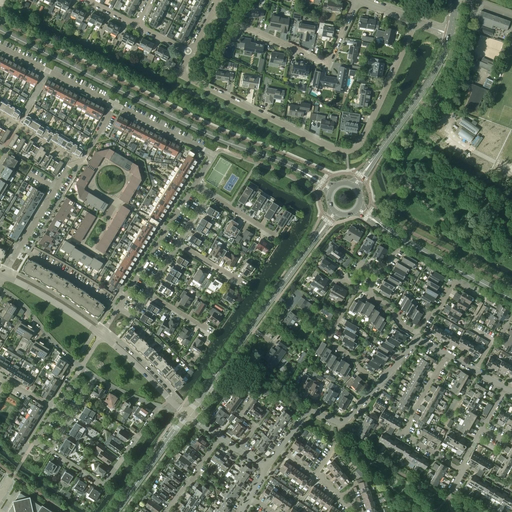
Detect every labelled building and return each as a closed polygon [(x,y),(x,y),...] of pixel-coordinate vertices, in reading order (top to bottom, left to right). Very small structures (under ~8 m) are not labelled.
[(47,8),(50,10),(54,0),(45,0),(50,2),(47,8)] [(55,5),(61,8),(65,0),(57,0),(56,0),(54,0),(50,10),(52,11),(55,5)] [(65,0),(61,8),(60,10),(65,13),(62,19),(65,20),(71,10),(68,8),(70,2),(65,0)] [(130,0),(127,6),(134,9),(134,10),(135,10),(137,6),(136,6),(137,4),(130,0)] [(324,0),(324,3),(323,11),(327,11),(331,12),(331,10),(341,12),(342,3),(332,2),(332,1),(328,0),(326,0),(324,0)] [(196,1),(193,6),(201,10),(204,6),(203,6),(202,6),(203,4),(196,1)] [(159,2),(157,6),(158,6),(157,8),(165,11),(167,6),(160,2),(159,2)] [(246,8),(245,12),(245,15),(258,18),(259,15),(263,16),(265,10),(259,9),(259,10),(256,9),(256,6),(249,5),(248,8),(246,8)] [(127,6),(124,12),(127,13),(126,16),(130,18),(131,15),(132,16),(134,11),(134,12),(133,11),(134,10),(134,9),(127,6)] [(193,6),(191,11),(193,12),(198,15),(199,15),(201,11),(200,12),(200,11),(201,10),(193,6)] [(71,15),(77,18),(81,10),(75,7),(73,11),(71,10),(65,20),(68,22),(71,15)] [(156,7),(154,11),(155,12),(155,11),(156,11),(155,13),(162,17),(165,11),(157,8),(156,7)] [(81,10),(77,18),(82,21),(86,13),(81,10)] [(480,10),(477,20),(483,22),(481,25),(491,28),(492,25),(506,30),(510,20),(480,10)] [(191,11),(188,17),(195,20),(196,21),(198,17),(197,17),(198,15),(193,12),(191,11)] [(89,22),(95,24),(99,16),(93,13),(89,22)] [(154,13),(152,17),(152,16),(153,17),(152,18),(152,19),(159,22),(162,17),(155,13),(154,13)] [(272,15),(271,17),(270,26),(282,29),(281,32),(286,33),(289,21),(280,19),(281,16),(272,15)] [(99,16),(95,24),(100,27),(104,19),(99,16)] [(188,17),(185,22),(193,26),(192,26),(193,26),(195,22),(194,22),(195,20),(188,17)] [(361,17),(359,26),(366,27),(366,28),(370,29),(369,32),(373,32),(374,28),(378,28),(379,22),(375,21),(375,20),(366,19),(366,18),(361,17)] [(151,18),(149,22),(150,22),(149,24),(156,28),(159,22),(152,19),(152,18),(151,18)] [(103,29),(100,35),(103,36),(105,31),(106,30),(111,33),(115,25),(110,22),(108,25),(105,24),(103,29)] [(185,22),(183,27),(190,31),(191,32),(193,27),(192,27),(192,28),(192,27),(192,26),(193,26),(185,22)] [(300,22),(298,33),(300,33),(299,39),(303,40),(309,41),(310,35),(313,35),(314,33),(315,26),(318,27),(318,22),(314,22),(314,24),(300,22)] [(318,33),(318,34),(322,35),(322,36),(332,38),(334,28),(333,28),(333,25),(330,24),(324,23),(320,23),(319,28),(318,33)] [(121,27),(115,25),(111,33),(117,36),(121,27)] [(183,27),(180,33),(187,36),(188,37),(190,33),(189,33),(190,31),(183,27)] [(383,38),(382,41),(391,43),(392,37),(394,38),(396,31),(388,29),(387,32),(378,30),(375,36),(383,38)] [(118,40),(115,45),(118,47),(121,41),(120,41),(121,40),(127,43),(131,35),(125,32),(123,36),(120,35),(118,40)] [(180,33),(176,41),(182,43),(183,41),(184,42),(185,42),(187,38),(187,39),(186,38),(187,36),(180,33)] [(129,52),(132,54),(134,48),(137,43),(135,42),(136,38),(131,35),(127,43),(132,46),(129,52)] [(139,47),(144,50),(148,41),(143,38),(139,47)] [(244,50),(262,53),(264,45),(250,43),(251,39),(241,38),(239,46),(245,47),(244,50)] [(148,41),(144,50),(150,52),(154,44),(148,41)] [(350,46),(348,58),(350,59),(349,62),(350,62),(352,62),(356,63),(356,59),(358,47),(359,47),(360,43),(354,42),(353,46),(350,46)] [(155,55),(161,58),(165,50),(159,47),(155,55)] [(165,50),(161,58),(167,61),(169,62),(167,66),(173,69),(176,64),(172,61),(173,58),(169,56),(171,53),(165,50)] [(284,54),(272,52),(270,65),(277,67),(278,64),(285,66),(286,58),(283,58),(284,54)] [(0,67),(4,70),(9,60),(4,58),(0,67)] [(374,64),(372,76),(381,77),(383,64),(382,63),(382,60),(369,58),(368,63),(374,64)] [(4,70),(8,72),(13,63),(9,60),(4,70)] [(478,60),(476,65),(487,70),(486,72),(492,75),(497,65),(493,63),(493,65),(487,62),(486,64),(483,62),(478,60)] [(300,63),(295,62),(294,66),(291,66),(290,74),(298,76),(298,74),(307,75),(308,67),(305,67),(306,64),(303,64),(304,63),(300,62),(300,63)] [(8,72),(13,74),(18,65),(13,63),(8,72)] [(13,74),(17,77),(22,67),(18,65),(13,74)] [(17,77),(22,79),(27,69),(22,67),(17,77)] [(340,67),(337,79),(338,79),(336,88),(336,89),(345,91),(349,69),(340,67)] [(22,79),(26,81),(31,72),(27,69),(22,79)] [(229,79),(232,80),(234,73),(230,72),(229,73),(217,71),(216,78),(228,81),(229,79)] [(338,79),(337,79),(324,76),(325,73),(316,71),(313,87),(320,89),(321,85),(336,88),(338,79)] [(26,81),(31,83),(35,74),(31,72),(26,81)] [(35,74),(31,83),(35,85),(40,76),(35,74)] [(241,86),(258,89),(260,78),(243,75),(241,86)] [(486,78),(483,86),(489,89),(493,81),(486,78)] [(47,91),(52,82),(47,80),(42,89),(47,91)] [(47,91),(51,93),(56,84),(52,82),(47,91)] [(51,93),(55,96),(60,86),(56,84),(51,93)] [(488,91),(486,90),(474,85),(471,84),(468,91),(471,92),(465,107),(476,112),(482,97),(485,98),(488,91)] [(55,96),(60,98),(64,88),(60,86),(55,96)] [(361,94),(359,106),(368,107),(370,91),(367,91),(367,87),(361,86),(360,94),(361,94)] [(60,98),(64,100),(69,91),(64,88),(60,98)] [(273,98),(283,100),(284,91),(267,88),(265,97),(266,97),(265,102),(272,104),(273,98)] [(73,93),(69,91),(64,100),(63,103),(67,105),(73,93)] [(78,95),(73,93),(67,105),(72,107),(73,105),(78,95)] [(73,105),(77,107),(82,97),(78,95),(73,105)] [(77,107),(82,109),(86,99),(82,97),(77,107)] [(82,109),(86,111),(91,102),(86,99),(82,109)] [(6,114),(11,106),(12,104),(7,102),(6,103),(2,111),(6,114)] [(95,104),(91,102),(86,111),(85,114),(89,116),(91,113),(95,104)] [(288,105),(288,106),(290,106),(289,114),(303,117),(304,111),(304,110),(306,110),(306,111),(306,112),(309,112),(310,104),(301,103),(300,107),(288,105)] [(100,106),(95,104),(91,113),(89,116),(94,118),(100,106)] [(6,114),(11,117),(16,109),(11,106),(6,114)] [(99,120),(100,118),(105,109),(100,106),(94,118),(99,120)] [(19,119),(21,112),(16,109),(11,117),(17,120),(18,120),(19,120),(19,119)] [(310,120),(317,121),(322,122),(321,126),(323,127),(323,128),(332,130),(334,122),(336,123),(337,117),(331,116),(330,121),(325,120),(326,116),(311,113),(310,120)] [(347,115),(346,117),(345,124),(346,124),(345,131),(357,133),(358,123),(352,122),(352,120),(357,120),(358,117),(350,116),(347,115)] [(21,122),(21,123),(27,126),(32,119),(27,116),(21,120),(21,121),(20,121),(20,122),(21,122)] [(118,130),(124,118),(119,116),(113,128),(118,130)] [(32,129),(36,121),(37,120),(33,117),(32,119),(27,126),(32,129)] [(128,120),(124,118),(118,130),(122,132),(123,130),(128,120)] [(461,128),(458,132),(461,133),(459,136),(463,139),(463,138),(470,142),(479,129),(469,122),(469,121),(465,118),(461,125),(465,127),(463,130),(461,128)] [(123,130),(128,132),(132,123),(128,120),(123,130)] [(36,132),(36,133),(41,124),(36,121),(32,129),(36,132)] [(128,132),(132,134),(137,125),(132,123),(128,132)] [(40,136),(45,129),(46,127),(41,124),(36,133),(35,133),(40,136)] [(132,134),(136,136),(141,127),(137,125),(132,134)] [(136,136),(141,138),(145,129),(141,127),(136,136)] [(2,129),(0,132),(0,135),(2,137),(0,140),(0,142),(2,144),(10,131),(7,129),(8,129),(6,132),(2,129)] [(40,136),(45,139),(49,131),(45,129),(40,136)] [(141,138),(145,141),(150,131),(145,129),(141,138)] [(50,130),(49,131),(45,139),(49,142),(50,141),(55,132),(50,130)] [(51,140),(55,143),(61,134),(56,131),(55,132),(50,141),(51,140)] [(145,141),(149,143),(154,133),(150,131),(145,141)] [(149,143),(154,145),(158,135),(154,133),(149,143)] [(21,140),(20,140),(16,138),(17,135),(18,136),(18,135),(15,134),(7,147),(10,149),(13,144),(17,146),(21,140)] [(55,143),(60,146),(65,136),(61,134),(55,143)] [(154,145),(152,147),(157,149),(158,147),(163,138),(158,135),(154,145)] [(64,149),(69,141),(70,139),(65,136),(60,146),(64,149)] [(20,148),(24,150),(27,144),(23,142),(24,140),(25,140),(25,139),(22,138),(20,140),(21,140),(17,146),(14,151),(17,153),(20,148)] [(158,147),(163,149),(167,140),(163,138),(158,147)] [(30,156),(36,146),(35,146),(31,144),(33,142),(33,141),(30,140),(27,144),(24,150),(22,153),(25,155),(28,150),(32,152),(30,156)] [(163,149),(167,152),(172,142),(167,140),(163,149)] [(64,149),(69,151),(73,144),(69,141),(64,149)] [(167,152),(171,154),(176,144),(172,142),(167,152)] [(69,151),(73,154),(78,146),(73,144),(69,151)] [(176,144),(171,154),(176,156),(180,147),(176,144)] [(33,159),(36,161),(43,150),(44,148),(41,146),(41,147),(40,149),(36,146),(30,156),(32,152),(36,154),(33,159)] [(82,157),(83,149),(78,146),(73,154),(79,158),(80,158),(81,158),(81,157),(82,157)] [(105,156),(109,159),(114,152),(109,149),(102,151),(104,157),(105,156)] [(45,152),(43,150),(36,161),(34,163),(38,165),(41,160),(44,162),(44,163),(48,157),(44,154),(45,152)] [(185,159),(194,165),(197,160),(192,157),(192,156),(193,157),(195,153),(190,150),(188,154),(189,154),(189,155),(188,155),(185,159)] [(103,157),(104,157),(102,151),(95,152),(92,157),(100,162),(103,157)] [(109,159),(114,162),(119,154),(114,152),(109,159)] [(49,170),(55,160),(55,161),(51,158),(52,156),(49,154),(48,157),(44,163),(44,162),(41,167),(45,169),(48,164),(51,167),(49,170)] [(114,162),(119,165),(123,157),(119,154),(114,162)] [(8,155),(2,164),(5,166),(6,167),(7,167),(12,170),(13,170),(15,166),(16,165),(18,161),(8,155)] [(100,162),(92,157),(90,161),(89,161),(88,162),(88,163),(88,164),(89,164),(96,168),(100,162)] [(119,165),(123,168),(128,160),(123,157),(119,165)] [(185,159),(182,164),(191,170),(194,165),(185,159)] [(55,160),(49,170),(51,167),(55,169),(52,174),(55,176),(63,163),(60,161),(61,161),(59,163),(55,161),(55,160)] [(123,168),(128,171),(133,163),(128,160),(123,168)] [(133,173),(133,174),(139,173),(137,166),(133,163),(128,171),(133,173)] [(182,164),(180,168),(189,174),(191,170),(182,164)] [(83,173),(91,177),(94,171),(87,166),(85,166),(84,168),(85,168),(83,173)] [(7,167),(6,167),(4,171),(11,176),(14,171),(13,170),(12,170),(7,167)] [(186,178),(189,174),(180,168),(178,167),(175,172),(186,178)] [(9,181),(11,176),(4,171),(1,176),(6,179),(9,181)] [(175,172),(173,176),(183,183),(186,178),(175,172)] [(91,177),(83,173),(80,177),(79,176),(78,178),(79,179),(87,183),(91,177)] [(133,175),(131,180),(138,184),(141,180),(139,173),(133,174),(133,175)] [(173,176),(170,180),(181,187),(183,183),(173,176)] [(0,186),(5,189),(8,184),(10,186),(12,183),(9,181),(6,179),(4,182),(0,179),(0,186)] [(76,184),(78,191),(84,189),(84,188),(87,183),(79,179),(76,184)] [(131,180),(127,186),(136,192),(137,190),(136,189),(138,184),(131,180)] [(170,180),(167,185),(178,191),(181,187),(170,180)] [(167,185),(165,189),(175,196),(178,191),(167,185)] [(127,186),(123,192),(131,197),(133,193),(134,194),(136,192),(127,186)] [(255,191),(251,189),(247,186),(238,200),(244,203),(244,204),(247,199),(250,200),(255,191)] [(33,187),(30,192),(33,193),(41,198),(44,193),(42,192),(33,187)] [(84,189),(78,191),(80,198),(85,201),(89,193),(84,190),(84,189)] [(165,189),(162,193),(173,200),(175,196),(165,189)] [(41,198),(33,193),(30,192),(28,196),(38,203),(41,198)] [(128,201),(131,197),(123,192),(119,199),(128,204),(129,202),(128,201)] [(89,193),(85,201),(89,203),(94,196),(89,193)] [(162,193),(159,198),(170,204),(173,200),(162,193)] [(256,212),(257,212),(260,207),(262,209),(268,199),(260,194),(251,208),(257,211),(256,212)] [(28,196),(25,201),(35,207),(38,203),(28,196)] [(65,199),(63,202),(72,208),(74,209),(75,207),(73,206),(75,202),(65,196),(63,198),(65,199)] [(94,196),(89,203),(94,206),(99,199),(94,196)] [(159,198),(157,202),(167,209),(170,204),(159,198)] [(99,199),(94,206),(99,209),(103,201),(100,199),(99,199)] [(25,201),(22,206),(32,212),(35,207),(25,201)] [(103,201),(99,209),(100,210),(103,212),(108,204),(108,205),(108,204),(103,201)] [(70,211),(72,208),(63,202),(62,202),(60,203),(62,205),(60,207),(60,208),(69,213),(68,213),(71,214),(72,212),(70,211)] [(157,202),(154,206),(165,213),(167,209),(157,202)] [(277,213),(281,207),(273,202),(264,216),(269,219),(269,220),(275,211),(277,213)] [(118,211),(127,217),(128,215),(127,214),(130,210),(122,205),(118,211)] [(210,207),(206,212),(208,213),(206,216),(212,220),(214,217),(216,218),(219,212),(217,211),(219,208),(213,205),(212,208),(209,206),(210,207)] [(22,206),(19,210),(30,216),(32,212),(22,206)] [(154,206),(151,211),(162,217),(165,213),(154,206)] [(59,210),(57,213),(65,218),(68,220),(69,218),(66,216),(68,213),(69,213),(60,208),(60,207),(59,207),(57,208),(59,210)] [(290,221),(294,215),(286,210),(286,209),(277,224),(282,227),(282,228),(287,219),(290,221)] [(19,210),(17,215),(27,221),(30,216),(19,210)] [(84,218),(92,223),(96,217),(87,211),(85,213),(87,214),(84,218)] [(118,211),(115,218),(122,222),(125,218),(126,219),(127,220),(129,218),(127,217),(118,211)] [(148,216),(147,218),(158,224),(158,223),(159,223),(159,222),(162,217),(151,211),(148,215),(148,216)] [(56,215),(54,218),(62,223),(65,225),(66,223),(63,221),(65,218),(57,213),(56,212),(54,214),(56,215)] [(24,226),(27,221),(17,215),(14,220),(16,221),(24,226)] [(212,220),(206,216),(205,219),(203,218),(199,223),(209,229),(212,224),(210,223),(212,220)] [(52,220),(51,223),(59,228),(62,230),(63,228),(60,226),(62,223),(54,218),(53,217),(51,219),(52,220)] [(80,222),(79,224),(88,229),(92,223),(84,218),(81,222),(80,222)] [(115,218),(111,224),(120,229),(121,227),(120,227),(122,222),(115,218)] [(146,220),(143,225),(144,226),(153,231),(156,226),(157,226),(158,224),(147,218),(146,220)] [(16,221),(14,226),(21,230),(24,226),(16,221)] [(235,236),(238,231),(236,229),(236,228),(235,227),(237,224),(232,221),(229,225),(228,224),(226,224),(224,228),(224,229),(226,230),(225,232),(226,233),(226,234),(228,235),(229,234),(230,235),(231,233),(235,236)] [(49,225),(48,228),(56,233),(59,235),(60,233),(57,232),(59,228),(51,223),(50,222),(48,224),(49,225)] [(196,233),(201,237),(203,234),(205,235),(208,229),(209,229),(199,223),(199,224),(196,229),(198,230),(196,233)] [(79,226),(77,231),(84,235),(88,229),(79,224),(78,226),(79,226)] [(111,224),(107,230),(115,235),(117,230),(119,231),(120,229),(111,224)] [(143,225),(140,229),(142,230),(151,235),(153,231),(144,226),(143,225)] [(14,226),(11,230),(19,235),(21,230),(14,226)] [(352,238),(357,241),(362,232),(351,226),(344,238),(350,241),(352,238)] [(46,230),(45,233),(44,233),(53,238),(53,239),(56,240),(57,238),(54,237),(56,233),(48,228),(47,227),(45,229),(46,230)] [(140,229),(137,233),(148,240),(151,235),(142,230),(140,229)] [(16,240),(19,235),(11,230),(8,235),(16,240)] [(115,235),(107,230),(103,236),(112,241),(114,240),(112,239),(115,235)] [(253,234),(246,230),(242,237),(239,235),(235,240),(241,244),(243,240),(244,240),(247,242),(253,234)] [(81,242),(84,235),(77,231),(74,235),(73,234),(72,236),(81,242)] [(43,235),(41,238),(50,244),(52,245),(54,246),(55,244),(54,243),(51,242),(53,239),(53,238),(44,233),(45,233),(43,232),(42,234),(43,235)] [(137,233),(135,238),(145,244),(148,240),(137,233)] [(201,237),(196,233),(194,236),(192,235),(189,240),(188,240),(198,246),(201,241),(202,241),(200,239),(201,237)] [(372,236),(371,239),(367,236),(360,248),(364,251),(367,253),(371,247),(370,247),(371,245),(374,247),(380,238),(374,235),(373,237),(372,236)] [(103,236),(100,242),(107,247),(110,243),(111,243),(112,241),(103,236)] [(48,247),(50,244),(41,238),(40,238),(39,239),(40,241),(38,244),(49,250),(51,248),(48,247)] [(135,238),(132,242),(143,248),(145,244),(135,238)] [(254,251),(256,247),(262,251),(262,250),(266,253),(269,248),(270,249),(271,248),(272,247),(272,246),(271,246),(271,245),(261,239),(258,244),(254,242),(250,248),(254,251)] [(218,258),(224,249),(223,248),(222,248),(221,247),(220,247),(217,245),(219,242),(215,240),(212,246),(214,248),(211,254),(218,258)] [(61,248),(66,251),(70,244),(65,241),(61,248)] [(339,246),(332,241),(329,245),(332,247),(329,251),(328,251),(327,253),(337,260),(340,257),(343,254),(337,249),(339,246)] [(105,251),(107,247),(100,242),(95,250),(96,249),(105,254),(106,252),(105,251)] [(129,246),(131,247),(140,253),(143,248),(132,242),(129,246)] [(66,251),(70,254),(75,246),(70,244),(66,251)] [(373,256),(380,261),(387,250),(379,245),(373,256)] [(69,255),(74,258),(79,250),(74,248),(75,246),(70,254),(69,255)] [(129,246),(127,251),(128,252),(137,257),(140,253),(131,247),(129,246)] [(74,258),(79,261),(83,253),(79,250),(74,258)] [(127,251),(124,255),(135,261),(137,257),(128,252),(127,251)] [(227,252),(223,258),(227,260),(226,263),(232,267),(238,258),(231,254),(231,255),(227,252)] [(79,261),(83,264),(88,256),(83,253),(79,261)] [(323,260),(321,262),(319,266),(323,269),(324,268),(331,272),(335,267),(331,264),(333,261),(324,254),(321,258),(323,260)] [(124,255),(121,259),(132,266),(135,261),(124,255)] [(88,267),(89,265),(93,257),(92,259),(88,256),(83,264),(88,267)] [(176,266),(181,269),(183,266),(185,267),(188,262),(189,262),(179,256),(176,261),(178,263),(176,266)] [(401,261),(411,266),(413,268),(417,261),(408,256),(406,258),(404,257),(401,261)] [(89,265),(93,268),(98,260),(93,257),(89,265)] [(24,267),(22,270),(25,272),(25,273),(30,275),(35,278),(35,277),(38,279),(41,273),(44,268),(41,266),(41,265),(36,263),(35,262),(32,260),(31,261),(28,259),(26,262),(26,263),(25,262),(25,264),(23,267),(24,267)] [(119,264),(120,265),(129,270),(132,266),(121,259),(119,264)] [(98,260),(93,268),(98,271),(103,263),(98,260)] [(244,263),(239,271),(244,274),(247,276),(248,273),(251,275),(256,268),(248,263),(246,261),(244,263)] [(407,273),(411,266),(401,261),(400,263),(397,262),(395,266),(407,273)] [(120,265),(118,269),(127,274),(129,270),(120,265)] [(168,273),(178,279),(178,278),(181,273),(182,273),(180,272),(181,269),(176,266),(174,268),(172,267),(169,273),(168,272),(168,273)] [(395,271),(394,274),(403,279),(407,273),(395,266),(393,270),(395,271)] [(41,273),(38,279),(41,281),(45,284),(50,287),(51,286),(54,288),(57,282),(60,277),(57,275),(57,274),(52,272),(48,269),(47,269),(44,268),(41,273)] [(118,269),(115,273),(124,279),(127,274),(118,269)] [(204,287),(208,281),(205,279),(208,274),(199,269),(193,279),(201,284),(200,285),(204,288),(204,287)] [(432,270),(429,277),(438,282),(439,279),(442,281),(444,277),(432,270)] [(121,283),(124,279),(115,273),(113,272),(110,277),(121,283)] [(165,282),(171,286),(173,283),(175,284),(178,279),(168,273),(169,273),(165,278),(167,280),(165,282)] [(390,275),(388,279),(396,284),(399,286),(403,279),(394,274),(392,276),(390,275)] [(317,291),(322,294),(327,287),(324,285),(327,281),(318,275),(315,279),(314,279),(311,284),(315,286),(315,285),(319,288),(317,291)] [(57,282),(54,288),(56,289),(56,290),(61,293),(65,296),(66,295),(69,297),(72,292),(76,286),(72,284),(73,284),(68,281),(63,278),(63,279),(60,277),(57,282)] [(121,283),(110,277),(107,282),(118,288),(121,283)] [(427,284),(437,290),(439,286),(436,284),(438,282),(429,277),(425,283),(427,284)] [(208,281),(204,287),(212,292),(213,290),(214,291),(217,287),(219,288),(222,283),(215,279),(213,282),(212,281),(211,283),(208,281)] [(381,284),(393,291),(394,291),(395,289),(395,288),(394,288),(396,284),(388,279),(386,282),(383,280),(381,284)] [(171,286),(165,282),(164,285),(162,284),(158,290),(158,289),(158,290),(168,296),(167,295),(171,290),(169,289),(171,286)] [(337,299),(341,301),(347,291),(335,283),(330,293),(338,298),(337,299)] [(393,291),(381,284),(379,288),(382,289),(380,292),(389,297),(393,291)] [(427,284),(423,291),(435,298),(438,294),(435,292),(437,290),(427,284)] [(72,292),(69,297),(72,299),(71,299),(76,302),(80,305),(81,305),(84,307),(87,302),(91,296),(88,294),(84,291),(79,288),(76,286),(72,292)] [(229,287),(222,297),(232,303),(238,294),(234,291),(229,287)] [(190,302),(192,299),(186,294),(187,292),(184,290),(181,295),(184,297),(180,303),(187,307),(188,305),(189,305),(190,303),(190,302)] [(435,298),(423,291),(420,297),(429,303),(431,300),(433,302),(435,298)] [(459,298),(469,304),(473,297),(463,291),(459,298)] [(405,311),(410,302),(412,299),(405,296),(403,295),(401,298),(403,299),(400,305),(402,306),(401,309),(405,311)] [(87,302),(84,307),(86,309),(90,313),(95,316),(95,315),(98,317),(100,315),(101,314),(103,313),(104,311),(103,310),(106,307),(103,305),(103,304),(100,302),(99,301),(94,298),(91,296),(87,302)] [(315,307),(313,306),(301,297),(296,304),(302,308),(301,309),(307,313),(310,315),(315,307)] [(459,298),(455,305),(463,309),(465,310),(469,304),(459,298)] [(205,308),(207,305),(201,301),(200,302),(197,300),(197,299),(194,305),(195,303),(198,305),(194,312),(201,315),(203,311),(205,312),(206,309),(205,308)] [(356,314),(357,311),(362,302),(358,299),(357,302),(354,300),(349,310),(356,314)] [(357,311),(363,315),(371,303),(366,300),(364,303),(362,302),(357,311)] [(3,309),(12,314),(16,308),(17,307),(15,306),(11,303),(11,304),(7,302),(3,309)] [(410,318),(415,308),(417,306),(410,302),(405,311),(407,313),(406,315),(410,318)] [(147,312),(152,316),(154,313),(156,315),(156,314),(159,309),(150,303),(149,303),(150,303),(146,309),(148,310),(147,312)] [(363,315),(370,319),(375,309),(373,308),(374,305),(371,303),(363,315)] [(453,304),(450,310),(460,316),(463,309),(455,305),(453,304)] [(501,306),(498,311),(508,317),(509,315),(507,313),(508,310),(501,306)] [(220,316),(222,314),(212,307),(208,313),(209,314),(209,312),(212,314),(210,319),(217,324),(219,321),(219,320),(222,317),(220,316)] [(415,308),(410,318),(412,319),(411,321),(416,325),(423,313),(415,308)] [(12,314),(3,309),(1,312),(0,311),(0,315),(5,319),(8,321),(9,320),(12,314)] [(368,321),(375,325),(380,316),(378,314),(379,312),(375,309),(370,319),(368,321)] [(460,316),(450,310),(446,317),(456,323),(460,316)] [(498,311),(495,317),(500,319),(500,320),(502,321),(504,318),(507,319),(508,317),(498,311)] [(152,316),(147,312),(145,315),(143,314),(140,319),(149,325),(150,325),(149,325),(153,319),(153,320),(153,319),(151,318),(152,316)] [(286,328),(288,326),(290,327),(295,320),(297,321),(299,318),(290,312),(283,322),(284,323),(282,325),(286,328)] [(498,322),(500,320),(500,319),(495,317),(490,314),(487,319),(490,320),(499,326),(501,324),(498,322)] [(375,325),(373,327),(380,331),(385,322),(383,320),(384,318),(380,316),(375,325)] [(171,334),(177,323),(171,320),(168,324),(164,321),(160,326),(165,329),(165,330),(171,334)] [(346,326),(345,328),(354,334),(354,333),(358,327),(346,320),(344,324),(346,326)] [(490,320),(487,326),(494,330),(496,327),(498,328),(499,326),(490,320)] [(28,326),(24,324),(25,323),(22,321),(18,327),(15,325),(12,330),(15,331),(15,332),(16,332),(22,336),(28,326)] [(28,326),(22,336),(28,339),(29,340),(35,330),(31,328),(31,327),(32,327),(28,324),(28,325),(28,326)] [(435,335),(439,327),(433,324),(430,331),(425,328),(423,332),(430,336),(431,333),(435,335)] [(436,339),(438,340),(444,331),(439,327),(435,335),(438,336),(436,339)] [(190,341),(187,339),(191,332),(184,328),(179,336),(182,338),(183,340),(181,343),(186,346),(190,341)] [(345,334),(344,336),(353,342),(353,341),(357,335),(354,333),(354,334),(345,328),(342,332),(345,334)] [(128,342),(136,332),(134,331),(133,331),(130,329),(128,331),(128,330),(125,334),(123,337),(126,340),(128,342)] [(395,329),(391,337),(390,337),(400,343),(401,340),(404,342),(407,336),(395,329)] [(442,339),(445,341),(449,333),(444,331),(438,340),(440,341),(442,339)] [(133,345),(140,337),(137,334),(136,332),(128,342),(129,343),(130,343),(133,345)] [(447,345),(449,346),(454,336),(456,333),(454,332),(453,333),(452,335),(449,333),(445,341),(448,342),(447,345)] [(353,342),(344,336),(341,340),(344,342),(343,344),(352,350),(356,343),(353,341),(353,342)] [(388,336),(384,343),(393,348),(395,345),(397,347),(400,343),(390,337),(391,337),(388,336)] [(459,339),(454,336),(449,346),(451,347),(452,345),(455,347),(457,344),(459,339)] [(143,340),(140,337),(133,345),(136,348),(135,348),(137,350),(145,341),(143,339),(143,340)] [(458,348),(461,350),(466,340),(461,337),(459,339),(457,344),(460,346),(458,348)] [(200,346),(203,342),(198,338),(195,342),(191,347),(199,353),(202,347),(200,346)] [(504,340),(503,342),(511,347),(511,340),(509,338),(507,341),(504,340)] [(286,349),(289,345),(281,339),(274,349),(272,347),(264,358),(271,363),(275,365),(278,360),(278,359),(279,357),(280,357),(283,354),(281,352),(283,349),(282,349),(283,348),(286,349)] [(464,348),(467,350),(471,343),(466,340),(461,350),(463,351),(464,348)] [(28,348),(30,349),(30,350),(31,350),(37,354),(42,345),(43,345),(43,344),(44,344),(44,343),(40,341),(40,342),(39,343),(35,341),(34,343),(32,341),(28,348)] [(147,342),(145,341),(137,350),(139,351),(142,354),(149,345),(146,343),(147,342)] [(322,357),(327,348),(325,346),(326,343),(322,341),(315,353),(322,356),(322,357)] [(391,352),(393,348),(384,343),(381,341),(378,347),(387,353),(388,350),(391,352)] [(511,349),(511,347),(503,342),(502,344),(504,346),(503,349),(510,353),(511,349)] [(469,354),(471,356),(477,346),(471,343),(467,350),(470,352),(469,354)] [(46,353),(50,348),(47,346),(46,347),(43,345),(42,345),(37,354),(43,358),(44,358),(46,360),(49,355),(46,353)] [(152,348),(149,345),(142,354),(145,356),(144,357),(146,358),(154,349),(153,348),(152,348)] [(477,346),(471,356),(473,357),(475,354),(478,356),(482,349),(477,346)] [(378,347),(374,354),(386,361),(388,356),(386,355),(387,353),(378,347)] [(320,359),(327,363),(332,354),(330,353),(331,350),(327,348),(322,357),(322,356),(320,359)] [(156,351),(154,349),(146,358),(148,360),(148,359),(151,362),(159,354),(156,351)] [(162,357),(159,354),(151,362),(154,365),(153,365),(155,367),(164,358),(162,357)] [(325,365),(332,369),(337,360),(335,359),(336,356),(332,354),(327,363),(325,365)] [(374,354),(370,360),(370,361),(379,366),(381,363),(383,365),(386,361),(374,354)] [(56,365),(65,371),(69,364),(65,362),(66,361),(62,359),(60,358),(61,357),(58,355),(54,361),(56,362),(56,364),(56,365)] [(421,358),(421,359),(428,363),(430,364),(432,361),(436,364),(437,361),(426,355),(423,360),(421,358)] [(488,368),(490,370),(495,360),(490,357),(486,364),(489,366),(488,368)] [(497,357),(495,360),(490,370),(492,371),(493,368),(497,370),(498,368),(501,363),(500,363),(502,360),(497,357)] [(165,360),(164,358),(155,367),(157,369),(157,368),(160,371),(168,363),(165,360)] [(332,369),(338,373),(345,362),(341,359),(339,362),(337,360),(332,369)] [(370,361),(370,360),(368,359),(363,367),(372,372),(375,368),(377,370),(379,366),(370,361)] [(421,359),(419,363),(430,370),(431,367),(427,365),(428,363),(421,359)] [(499,372),(502,373),(507,364),(502,360),(500,363),(501,363),(498,368),(501,369),(499,372)] [(0,368),(4,371),(9,363),(4,361),(0,367),(0,368)] [(338,373),(342,375),(341,377),(346,381),(350,376),(347,373),(350,368),(348,366),(349,364),(345,362),(338,373)] [(4,371),(9,374),(13,366),(9,363),(4,371)] [(168,363),(160,371),(163,374),(162,374),(164,376),(173,367),(171,366),(168,363)] [(419,363),(416,368),(423,372),(424,370),(428,372),(430,370),(419,363)] [(505,372),(508,374),(511,366),(507,364),(502,373),(504,375),(505,372)] [(65,371),(56,365),(52,371),(51,372),(55,374),(56,374),(61,378),(62,378),(62,379),(64,375),(63,374),(65,371)] [(9,374),(13,377),(18,369),(13,366),(9,374)] [(173,367),(164,376),(165,378),(166,377),(169,380),(177,372),(174,370),(174,369),(173,367)] [(416,368),(413,373),(424,379),(426,377),(422,374),(423,372),(416,368)] [(13,377),(18,380),(23,372),(18,369),(13,377)] [(458,376),(469,382),(471,380),(467,378),(468,375),(461,371),(458,376)] [(18,380),(22,382),(23,382),(27,375),(23,372),(18,380)] [(50,381),(58,386),(61,381),(60,381),(61,378),(56,374),(55,374),(51,372),(50,374),(51,379),(50,381)] [(177,372),(169,380),(171,383),(172,385),(181,377),(180,375),(179,375),(177,372)] [(413,373),(410,378),(419,383),(419,382),(418,381),(419,379),(423,381),(424,379),(413,373)] [(23,382),(22,382),(30,387),(34,380),(32,378),(27,375),(23,382)] [(352,385),(358,391),(363,385),(361,384),(364,381),(358,376),(355,379),(352,376),(345,384),(350,388),(352,385)] [(458,376),(455,381),(463,385),(464,382),(468,384),(469,382),(458,376)] [(181,377),(172,385),(174,387),(174,386),(177,389),(180,387),(180,388),(183,385),(183,384),(185,382),(182,379),(183,378),(181,377)] [(306,387),(309,388),(313,382),(314,380),(308,377),(306,380),(303,378),(299,384),(306,388),(306,387)] [(412,379),(409,383),(420,390),(422,387),(418,385),(419,383),(410,378),(412,379)] [(453,385),(464,391),(465,389),(461,387),(463,385),(455,381),(453,379),(450,383),(453,385)] [(50,381),(47,386),(55,391),(58,386),(50,381)] [(313,382),(309,388),(312,390),(310,393),(316,397),(320,390),(317,389),(319,385),(313,382)] [(324,399),(331,404),(337,393),(334,391),(335,389),(333,388),(335,385),(330,382),(323,394),(326,396),(324,399)] [(409,383),(407,388),(414,392),(415,390),(419,392),(420,390),(409,383)] [(483,394),(485,395),(487,390),(477,384),(475,386),(479,388),(478,391),(477,391),(483,394)] [(44,390),(52,395),(55,391),(47,386),(45,385),(42,389),(44,390)] [(92,393),(102,399),(106,394),(103,393),(105,390),(97,385),(92,393)] [(464,391),(453,385),(450,390),(457,394),(459,392),(462,394),(464,391)] [(431,388),(442,395),(445,390),(438,386),(437,388),(433,386),(431,388)] [(338,406),(344,409),(349,400),(346,398),(349,393),(344,388),(337,400),(340,402),(338,406)] [(407,388),(404,393),(415,399),(416,397),(413,394),(414,392),(407,388)] [(434,392),(432,395),(440,399),(442,395),(431,388),(430,390),(434,392)] [(49,400),(52,395),(44,390),(41,395),(49,400)] [(471,390),(469,392),(480,399),(483,394),(477,391),(478,391),(476,390),(475,392),(471,390)] [(234,393),(230,399),(238,405),(240,402),(241,400),(243,401),(245,398),(237,392),(236,394),(234,393)] [(472,397),(471,399),(478,403),(480,399),(469,392),(468,395),(472,397)] [(110,393),(105,401),(109,403),(108,406),(111,408),(111,407),(113,408),(118,400),(117,399),(117,398),(116,396),(112,393),(111,394),(110,393)] [(404,393),(401,397),(408,401),(410,399),(414,401),(415,399),(404,393)] [(427,395),(426,397),(437,404),(440,399),(432,395),(431,397),(427,395)] [(401,397),(399,402),(410,408),(411,406),(407,404),(408,401),(401,397)] [(428,402),(427,404),(434,409),(437,404),(426,397),(424,400),(428,402)] [(257,402),(256,401),(257,399),(255,398),(254,399),(254,400),(250,405),(252,407),(249,412),(254,416),(260,408),(255,404),(257,402)] [(234,410),(238,405),(230,399),(225,405),(227,406),(225,409),(232,414),(233,415),(236,411),(234,410)] [(375,413),(382,402),(377,399),(373,406),(375,408),(373,412),(375,413)] [(465,399),(464,402),(475,408),(478,403),(471,399),(469,402),(465,399)] [(32,410),(40,415),(45,407),(36,401),(34,404),(35,405),(32,410)] [(120,404),(120,405),(121,408),(121,409),(121,411),(123,410),(125,412),(122,417),(126,419),(131,411),(134,407),(130,404),(131,404),(131,403),(130,403),(130,402),(129,402),(128,403),(125,401),(124,404),(120,404)] [(386,405),(382,402),(375,413),(378,415),(380,411),(382,412),(379,417),(386,405)] [(410,408),(399,402),(396,407),(403,411),(404,408),(408,411),(410,408)] [(467,410),(469,412),(469,411),(472,413),(475,414),(477,409),(475,408),(464,402),(463,404),(466,406),(465,409),(467,410)] [(422,404),(420,407),(432,413),(434,409),(427,404),(426,407),(422,404)] [(83,412),(95,419),(95,418),(95,417),(95,416),(94,415),(95,412),(94,411),(96,409),(89,405),(87,407),(86,406),(83,412)] [(379,423),(382,424),(388,413),(384,410),(387,405),(386,405),(379,417),(381,419),(379,423)] [(139,419),(139,418),(142,420),(149,411),(146,409),(145,410),(142,407),(141,408),(138,406),(137,408),(135,406),(134,407),(131,411),(134,413),(133,414),(136,416),(135,416),(135,417),(136,418),(136,419),(137,419),(138,419),(139,419)] [(281,415),(290,421),(291,419),(290,418),(291,416),(286,412),(287,410),(283,407),(280,411),(282,413),(281,415)] [(423,411),(422,414),(429,418),(432,413),(420,407),(419,409),(423,411)] [(265,411),(260,408),(254,416),(259,420),(263,414),(265,416),(269,411),(267,409),(265,411)] [(220,409),(213,419),(221,425),(228,415),(220,409)] [(32,410),(29,414),(37,419),(40,415),(32,410)] [(467,410),(464,415),(467,416),(478,422),(479,420),(475,418),(477,415),(475,414),(472,413),(469,411),(469,412),(467,410)] [(499,425),(505,414),(500,411),(496,418),(499,419),(497,423),(499,425)] [(79,421),(86,425),(88,423),(89,423),(90,421),(91,421),(93,421),(94,421),(95,420),(95,419),(83,412),(79,417),(80,418),(79,421)] [(386,422),(388,423),(393,416),(388,413),(382,424),(384,425),(386,422)] [(29,414),(27,419),(34,424),(37,419),(29,414)] [(416,414),(415,416),(426,423),(429,418),(422,414),(420,416),(416,414)] [(504,422),(506,423),(510,416),(505,414),(499,425),(501,426),(504,422)] [(277,416),(276,417),(285,424),(287,422),(288,423),(290,421),(281,415),(279,417),(277,416)] [(367,415),(364,420),(375,427),(376,424),(373,422),(374,419),(367,415)] [(389,428),(391,429),(397,418),(393,416),(388,423),(391,424),(389,428)] [(417,424),(418,429),(424,427),(426,423),(415,416),(414,419),(417,421),(416,423),(417,424)] [(467,416),(464,421),(471,425),(473,422),(477,425),(478,422),(467,416)] [(233,426),(234,427),(242,433),(246,428),(240,424),(242,421),(237,417),(234,420),(236,421),(233,426)] [(276,421),(275,423),(284,430),(285,428),(283,426),(285,424),(276,417),(275,419),(276,421)] [(397,418),(391,429),(393,431),(395,427),(398,428),(402,421),(397,418)] [(27,419),(24,423),(31,428),(34,424),(27,419)] [(364,420),(361,425),(369,429),(370,427),(374,429),(375,427),(364,420)] [(73,428),(85,435),(86,434),(86,433),(85,432),(84,431),(86,428),(85,427),(86,425),(79,421),(77,423),(76,422),(73,428)] [(464,421),(461,425),(472,432),(474,430),(470,427),(471,425),(464,421)] [(24,423),(21,428),(28,433),(31,428),(24,423)] [(271,424),(270,426),(279,432),(281,430),(282,431),(284,430),(275,423),(273,425),(271,424)] [(121,429),(116,435),(125,442),(129,435),(123,431),(124,428),(119,425),(118,427),(121,429)] [(361,425),(359,430),(370,436),(371,434),(367,432),(369,429),(361,425)] [(472,432),(461,425),(458,430),(463,433),(465,434),(466,435),(467,432),(471,434),(472,432)] [(270,429),(269,431),(278,438),(279,436),(277,435),(279,432),(270,426),(269,428),(270,429)] [(242,433),(234,427),(231,431),(229,430),(227,432),(232,436),(233,433),(239,437),(242,433)] [(424,428),(424,427),(418,429),(419,433),(419,435),(422,436),(419,441),(421,442),(421,441),(422,441),(428,430),(424,428)] [(21,428),(18,433),(26,438),(28,433),(21,428)] [(69,437),(76,441),(78,439),(79,439),(80,437),(81,437),(83,437),(84,437),(85,436),(85,435),(73,428),(69,433),(71,434),(69,437)] [(370,436),(359,430),(356,435),(363,439),(365,436),(368,438),(370,436)] [(426,439),(428,440),(433,433),(428,430),(422,441),(422,442),(421,443),(423,444),(426,439)] [(265,432),(264,434),(271,439),(271,440),(273,441),(275,438),(276,440),(278,438),(269,431),(267,433),(265,432)] [(378,441),(383,444),(389,433),(387,432),(384,436),(382,434),(378,441)] [(18,433),(15,437),(23,442),(26,438),(18,433)] [(263,436),(261,438),(270,445),(271,443),(270,442),(271,440),(271,439),(264,434),(262,433),(261,435),(263,436)] [(383,444),(387,447),(391,440),(389,438),(391,435),(389,433),(383,444)] [(429,445),(431,447),(437,436),(433,433),(428,440),(431,441),(429,445)] [(442,442),(448,445),(454,434),(451,433),(449,436),(447,435),(442,442)] [(448,445),(452,448),(456,441),(454,439),(456,435),(454,434),(448,445)] [(200,436),(192,447),(198,451),(201,447),(203,449),(208,442),(200,436)] [(442,438),(437,436),(431,447),(433,448),(436,444),(438,446),(442,438)] [(23,442),(15,437),(12,442),(14,443),(12,446),(18,450),(23,442)] [(63,444),(75,451),(76,450),(76,449),(75,448),(74,447),(76,444),(75,443),(76,441),(69,437),(68,439),(66,438),(63,444)] [(109,437),(107,440),(110,442),(107,446),(117,453),(122,446),(109,437)] [(387,447),(392,449),(398,439),(396,437),(394,441),(391,440),(387,447)] [(258,439),(256,441),(265,448),(267,445),(268,447),(270,445),(261,438),(259,440),(258,439)] [(452,448),(457,450),(463,439),(461,438),(459,442),(456,441),(452,448)] [(392,449),(397,452),(401,445),(398,444),(401,440),(398,439),(392,449)] [(463,439),(457,450),(462,453),(466,446),(463,445),(465,441),(463,439)] [(295,450),(300,443),(296,440),(291,447),(295,450)] [(265,448),(256,441),(255,443),(256,444),(255,447),(258,449),(257,452),(262,456),(265,451),(264,450),(265,448)] [(97,446),(95,448),(100,451),(101,452),(100,453),(97,456),(100,458),(108,464),(113,457),(103,450),(105,448),(100,444),(99,443),(97,446)] [(300,443),(295,450),(300,453),(301,452),(305,446),(300,443)] [(397,452),(401,455),(408,444),(405,443),(403,446),(401,445),(397,452)] [(75,451),(63,444),(59,449),(61,450),(59,453),(66,457),(68,455),(69,455),(70,453),(72,453),(73,453),(74,453),(75,452),(75,451)] [(301,452),(305,455),(310,447),(306,444),(305,446),(301,452)] [(410,445),(408,444),(401,455),(406,457),(405,459),(405,460),(410,451),(408,449),(410,445)] [(310,447),(305,455),(310,458),(315,450),(316,448),(312,445),(310,447)] [(189,446),(182,456),(190,461),(190,462),(192,463),(196,456),(193,454),(195,451),(189,446)] [(220,452),(218,450),(211,459),(216,463),(221,455),(219,453),(220,452)] [(314,461),(319,454),(320,452),(319,452),(318,453),(315,450),(310,458),(314,461)] [(405,460),(410,462),(416,451),(414,450),(412,454),(409,452),(410,451),(405,460)] [(410,462),(414,465),(419,458),(416,456),(419,452),(416,451),(410,462)] [(471,467),(477,455),(473,453),(469,460),(471,461),(469,465),(471,467)] [(190,461),(182,456),(181,455),(174,464),(181,469),(183,465),(186,468),(190,462),(190,461)] [(216,463),(220,466),(221,466),(227,457),(225,455),(224,457),(221,455),(216,463)] [(414,465),(419,468),(426,456),(423,455),(421,459),(419,458),(414,465)] [(476,464),(478,465),(482,458),(477,455),(471,467),(474,468),(476,464)] [(501,455),(500,458),(511,464),(511,462),(511,458),(506,455),(505,458),(501,455)] [(426,456),(419,468),(424,471),(428,463),(426,462),(428,458),(426,456)] [(221,466),(220,466),(219,468),(224,472),(230,464),(227,462),(228,460),(227,459),(228,457),(227,457),(221,466)] [(335,458),(333,460),(326,466),(330,470),(339,463),(335,458)] [(478,470),(480,472),(487,461),(482,458),(478,465),(480,467),(478,470)] [(502,462),(501,464),(508,469),(511,464),(500,458),(498,460),(502,462)] [(52,473),(52,474),(53,472),(57,474),(61,467),(57,465),(57,466),(49,461),(45,469),(48,471),(47,472),(47,473),(48,473),(48,474),(49,474),(50,474),(51,474),(52,473)] [(284,472),(290,464),(285,461),(279,470),(283,474),(284,473),(284,472)] [(487,461),(480,472),(483,473),(485,469),(488,471),(492,464),(487,461)] [(104,474),(106,471),(103,469),(105,467),(98,462),(97,463),(93,463),(94,463),(95,470),(94,470),(94,471),(94,472),(93,473),(96,475),(99,474),(102,476),(103,476),(104,476),(104,475),(105,475),(105,474),(104,474)] [(330,470),(333,474),(340,468),(342,467),(339,463),(330,470)] [(435,463),(434,466),(445,472),(448,467),(441,463),(439,466),(435,463)] [(284,473),(288,475),(294,467),(290,464),(284,472),(284,473)] [(496,465),(494,467),(505,473),(508,469),(501,464),(500,467),(496,465)] [(240,468),(249,474),(251,472),(253,473),(256,469),(251,465),(249,467),(245,465),(243,467),(242,466),(240,468)] [(436,470),(435,473),(442,477),(445,472),(434,466),(433,468),(436,470)] [(288,475),(292,478),(297,470),(294,467),(288,475)] [(503,478),(505,473),(494,467),(493,469),(497,472),(496,474),(503,478)] [(64,468),(59,475),(62,477),(61,479),(64,481),(64,482),(64,483),(65,484),(66,484),(67,484),(67,483),(68,484),(73,476),(66,471),(66,470),(64,468)] [(174,473),(170,479),(178,484),(182,478),(180,477),(182,474),(174,468),(172,471),(174,473)] [(241,471),(239,473),(248,480),(249,478),(248,476),(249,474),(240,468),(239,469),(241,471)] [(333,474),(337,478),(343,472),(340,468),(333,474)] [(292,478),(296,481),(301,472),(297,470),(292,478)] [(296,481),(300,484),(306,475),(301,472),(296,481)] [(337,478),(340,482),(347,477),(343,472),(337,478)] [(234,476),(236,477),(243,482),(245,480),(247,481),(248,480),(239,473),(237,475),(236,474),(234,476)] [(430,473),(428,475),(439,481),(442,477),(435,473),(434,475),(430,473)] [(467,484),(472,487),(478,475),(476,474),(474,478),(471,477),(467,484)] [(300,484),(304,486),(310,478),(306,475),(300,484)] [(349,475),(347,477),(340,482),(344,487),(352,479),(349,475)] [(439,481),(428,475),(427,477),(431,480),(429,482),(437,486),(439,481)] [(472,487),(477,489),(481,482),(478,481),(481,477),(478,475),(472,487)] [(84,494),(85,493),(88,488),(86,486),(87,484),(79,480),(80,479),(77,477),(73,484),(75,485),(74,487),(78,489),(77,490),(77,491),(78,492),(79,492),(82,494),(83,494),(84,494)] [(178,484),(170,479),(167,477),(161,486),(169,492),(171,489),(173,491),(178,484)] [(236,480),(235,482),(244,489),(245,487),(243,486),(245,483),(243,482),(236,477),(235,479),(236,480)] [(366,477),(357,480),(358,482),(360,488),(368,485),(370,485),(369,480),(366,480),(366,479),(366,477)] [(314,481),(310,478),(304,486),(308,489),(314,481)] [(477,489),(481,492),(488,481),(486,480),(483,484),(481,482),(477,489)] [(481,492),(486,495),(490,487),(488,486),(490,482),(488,481),(481,492)] [(231,483),(230,485),(239,492),(241,490),(242,491),(244,489),(235,482),(233,485),(231,483)] [(91,485),(86,492),(89,494),(88,496),(96,501),(96,500),(97,500),(98,500),(99,499),(99,498),(99,497),(98,497),(100,493),(93,488),(94,487),(91,485)] [(205,494),(205,495),(207,496),(211,491),(203,485),(201,488),(199,486),(198,489),(196,487),(205,494)] [(230,489),(229,491),(238,497),(239,495),(237,494),(239,492),(230,485),(229,487),(230,489)] [(272,489),(273,488),(269,485),(262,494),(267,497),(272,489)] [(360,488),(361,493),(370,490),(370,491),(372,490),(370,485),(368,485),(360,488)] [(486,495),(490,497),(497,486),(495,485),(492,489),(490,487),(486,495)] [(312,497),(318,489),(314,486),(308,494),(312,497)] [(490,497),(495,500),(499,493),(497,492),(499,488),(497,486),(490,497)] [(196,491),(194,494),(202,499),(205,495),(205,494),(196,487),(194,490),(196,491)] [(267,497),(270,500),(276,492),(272,489),(267,497)] [(312,497),(316,500),(322,492),(318,489),(312,497)] [(154,495),(152,498),(153,498),(158,502),(159,503),(161,501),(163,502),(167,497),(165,495),(166,493),(161,490),(160,491),(159,491),(158,492),(156,490),(154,493),(155,494),(154,495)] [(495,500),(500,503),(506,492),(504,490),(502,494),(499,493),(495,500)] [(225,492),(224,494),(233,500),(235,498),(236,499),(238,497),(229,491),(227,493),(225,492)] [(270,500),(274,503),(280,495),(276,492),(270,500)] [(316,500),(320,503),(325,494),(322,492),(316,500)] [(500,503),(505,506),(509,498),(507,497),(509,493),(506,492),(500,503)] [(53,511),(42,505),(41,506),(20,493),(7,511),(53,511)] [(198,504),(202,499),(194,494),(192,496),(190,495),(189,497),(198,504)] [(233,500),(224,494),(223,495),(224,497),(223,499),(232,506),(233,504),(231,502),(233,500)] [(320,503),(324,505),(329,497),(325,494),(320,503)] [(274,503),(278,506),(284,497),(280,495),(274,503)] [(189,501),(187,503),(195,509),(198,504),(189,497),(187,499),(189,501)] [(278,506),(282,508),(288,500),(284,497),(278,506)] [(333,500),(329,497),(324,505),(328,508),(333,500)] [(159,503),(158,502),(153,498),(151,500),(150,500),(146,506),(154,511),(156,511),(160,507),(157,505),(159,503)] [(288,500),(282,508),(286,511),(292,503),(288,500)] [(221,505),(220,507),(226,511),(229,511),(230,511),(228,510),(230,508),(221,501),(219,503),(221,505)] [(183,505),(182,507),(188,511),(192,511),(195,509),(187,503),(185,506),(183,505)]
